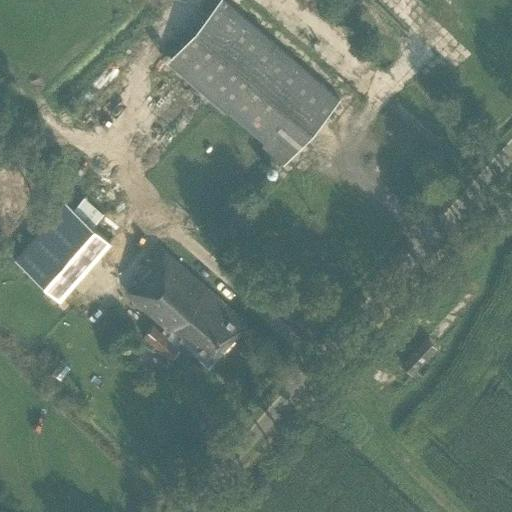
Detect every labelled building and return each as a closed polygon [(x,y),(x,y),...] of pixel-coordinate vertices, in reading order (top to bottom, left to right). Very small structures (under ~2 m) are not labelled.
[(265,143),(262,146),(284,165),(340,100),(221,0),(220,0),(169,61),(265,143)] [(297,0),(243,0),(303,34),(317,11),(297,0)] [(345,52),(336,77),(368,89),(377,64),(345,52)] [(458,74),(468,62),(458,52),(447,63),(458,74)] [(227,112),(223,118),(155,199),(186,225),(258,138),(227,112)] [(110,241),(91,225),(104,211),(84,195),(73,208),(64,200),(14,258),(48,288),(42,293),(55,304),(110,241)] [(178,346),(182,342),(209,366),(246,324),(163,249),(136,279),(140,282),(130,294),(167,327),(162,332),(154,325),(145,336),(171,359),(180,349),(178,346)] [(432,354),(437,348),(426,338),(401,365),(412,375),(417,370),(423,375),(438,360),(432,354)] [(46,368),(55,375),(65,363),(56,356),(46,368)]
